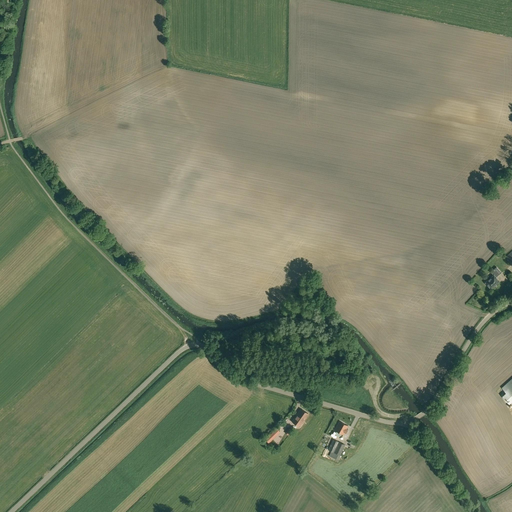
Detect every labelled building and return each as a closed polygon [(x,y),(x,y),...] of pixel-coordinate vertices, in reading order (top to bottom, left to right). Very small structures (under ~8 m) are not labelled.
[(502,272),(497,266),(491,271),(494,274),(486,282),(491,288),(500,281),(496,276),(502,272)] [(511,400),(511,379),(502,388),(505,392),(501,396),(508,404),(511,400)] [(299,426),(308,414),(301,409),(292,421),(299,426)] [(346,429),(348,426),(340,421),(335,430),(343,434),(344,432),(346,433),(348,430),(346,429)] [(280,432),(276,428),(269,436),(268,436),(265,439),(264,441),(267,444),(280,432)] [(345,445),(333,439),(328,450),(331,451),(329,456),(335,459),(334,461),(337,462),(337,460),(338,460),(340,455),(341,455),(345,445)]
